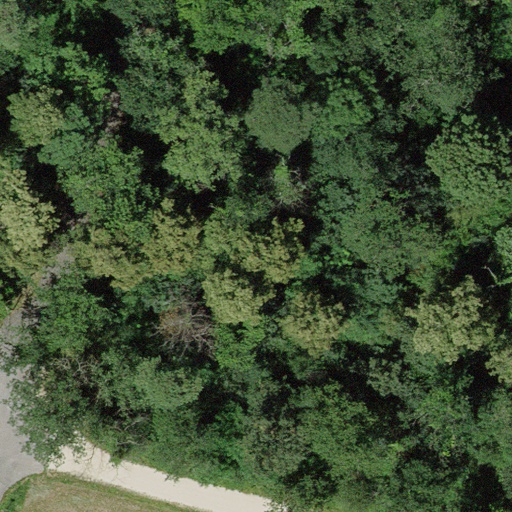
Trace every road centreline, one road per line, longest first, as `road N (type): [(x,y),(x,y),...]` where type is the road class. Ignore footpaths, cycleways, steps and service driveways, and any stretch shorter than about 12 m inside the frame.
road 1 (track): [(0,465),(142,0)]
road 2 (track): [(308,511),(6,443)]
